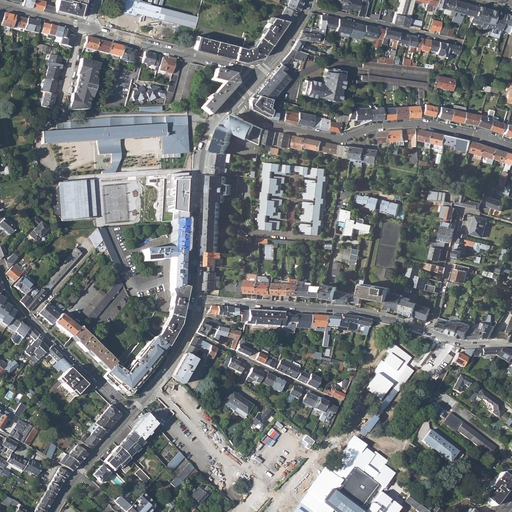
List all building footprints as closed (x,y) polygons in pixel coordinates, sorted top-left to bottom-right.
[(32,0),(31,7),(42,10),(43,4),(44,0),(42,0),(32,0)] [(54,8),(53,10),(81,17),(85,0),(47,0),(48,0),(55,2),(54,8)] [(141,0),(126,0),(123,13),(137,16),(138,14),(194,28),(196,17),(141,3),(141,0)] [(289,0),(287,6),(298,11),(298,10),(303,0),(301,0),(289,0)] [(348,8),(358,11),(360,0),(342,0),(343,1),(341,0),(339,8),(347,10),(348,8)] [(367,1),(364,0),(360,0),(358,11),(357,15),(363,16),(367,2),(366,2),(367,1)] [(398,0),(395,0),(393,3),(383,0),(379,16),(378,20),(392,23),(395,14),(398,0)] [(398,0),(395,14),(410,18),(414,2),(414,0),(398,0)] [(425,10),(430,11),(432,4),(436,5),(437,0),(427,0),(427,3),(425,10)] [(438,6),(445,8),(446,0),(437,0),(436,5),(435,11),(438,11),(439,8),(438,8),(438,6)] [(454,0),(446,0),(445,8),(451,10),(450,15),(453,16),(455,11),(453,10),(456,0),(454,0)] [(453,16),(452,20),(460,23),(463,13),(467,3),(456,0),(455,11),(453,16)] [(463,13),(473,16),(477,6),(467,3),(463,13)] [(53,6),(43,4),(42,10),(53,12),(53,10),(54,8),(53,6)] [(471,21),(481,24),(486,8),(477,6),(473,16),(471,21)] [(285,7),(279,18),(286,20),(290,21),(293,21),(297,12),(285,7)] [(482,29),(489,31),(495,11),(486,8),(481,24),(481,27),(482,27),(482,29)] [(492,35),(493,35),(495,34),(495,33),(499,34),(506,14),(495,11),(489,31),(491,31),(491,33),(492,35)] [(0,15),(0,19),(2,20),(1,26),(12,29),(12,26),(15,16),(1,12),(0,15)] [(304,40),(308,41),(309,33),(320,34),(321,35),(324,33),(325,27),(325,24),(326,16),(321,14),(318,29),(310,27),(310,28),(304,27),(297,39),(304,40)] [(392,23),(408,27),(410,19),(410,18),(395,14),(392,23)] [(506,36),(511,18),(511,15),(506,14),(499,34),(506,36)] [(24,29),(27,19),(15,16),(12,26),(12,29),(24,32),(24,30),(24,29)] [(221,55),(243,61),(253,58),(261,56),(277,33),(286,20),(272,16),(252,44),(244,47),(199,36),(197,36),(194,48),(205,51),(221,55)] [(326,16),(325,24),(336,27),(338,18),(326,16)] [(338,18),(336,27),(335,29),(335,31),(340,32),(339,35),(348,37),(348,36),(352,22),(338,18)] [(499,58),(511,61),(511,18),(506,36),(499,58)] [(24,29),(24,30),(38,33),(38,22),(27,19),(24,29)] [(422,21),(410,19),(408,27),(420,29),(422,21)] [(352,22),(348,36),(361,39),(364,25),(352,22)] [(63,29),(63,28),(43,23),(41,33),(44,34),(44,35),(47,36),(47,38),(50,39),(52,39),(52,37),(53,38),(53,36),(56,37),(55,41),(59,42),(60,38),(63,29)] [(377,27),(364,25),(361,39),(374,42),(377,27)] [(381,43),(384,29),(377,27),(374,42),(373,46),(380,48),(381,43)] [(58,44),(71,48),(73,36),(68,35),(69,30),(63,29),(60,38),(59,42),(58,44)] [(388,38),(391,39),(397,40),(399,32),(384,29),(381,43),(386,45),(388,38)] [(397,43),(396,44),(406,46),(407,45),(409,35),(399,32),(397,40),(397,43)] [(309,33),(308,41),(321,41),(322,36),(320,35),(320,34),(309,33)] [(407,45),(412,46),(414,46),(416,36),(409,35),(407,45)] [(412,52),(418,54),(419,51),(419,50),(422,38),(416,36),(414,46),(413,50),(413,51),(412,52)] [(83,48),(96,51),(98,40),(86,37),(83,48)] [(422,38),(419,50),(428,52),(428,50),(431,40),(422,38)] [(302,44),(304,40),(297,39),(291,49),(299,52),(306,53),(306,54),(307,53),(312,54),(314,55),(324,57),(325,54),(314,51),(315,48),(302,44)] [(96,51),(108,54),(110,43),(98,40),(96,51)] [(428,50),(436,52),(439,42),(431,40),(428,50)] [(396,44),(397,43),(393,42),(392,46),(391,51),(388,50),(388,52),(390,53),(389,58),(386,57),(386,60),(384,60),(385,57),(382,57),(383,50),(379,50),(377,59),(376,62),(392,64),(393,57),(396,44)] [(444,57),(445,58),(449,44),(439,42),(436,52),(436,54),(444,56),(444,57)] [(122,46),(110,43),(108,54),(118,57),(117,60),(119,60),(119,59),(120,57),(122,46)] [(36,51),(50,54),(52,55),(53,55),(55,56),(57,49),(37,44),(36,51)] [(459,52),(461,47),(459,46),(449,44),(445,58),(447,58),(447,56),(450,57),(452,50),(459,52)] [(119,59),(125,60),(124,61),(131,63),(132,62),(136,63),(138,51),(134,50),(130,49),(130,48),(122,46),(120,57),(119,59)] [(281,63),(286,67),(288,64),(289,64),(290,63),(289,63),(293,58),(297,59),(299,52),(291,49),(290,52),(280,63),(281,63)] [(159,56),(144,52),(141,63),(144,64),(146,67),(149,65),(157,67),(159,56)] [(297,59),(303,61),(306,53),(299,52),(297,59)] [(50,54),(48,62),(45,61),(44,66),(48,67),(54,69),(55,64),(59,65),(62,57),(55,56),(53,55),(52,55),(50,54)] [(169,74),(171,74),(175,59),(167,58),(167,59),(161,58),(158,71),(166,72),(166,71),(169,72),(169,74)] [(79,75),(77,83),(76,82),(75,87),(76,87),(74,94),(72,94),(68,110),(88,109),(90,98),(92,99),(94,91),(95,86),(97,79),(95,79),(98,66),(99,64),(85,60),(80,59),(77,75),(79,75)] [(165,98),(163,104),(170,104),(181,61),(175,59),(171,74),(166,92),(165,98)] [(423,89),(428,90),(430,68),(424,67),(415,66),(409,66),(402,65),(398,65),(392,64),(376,62),(369,61),(365,61),(363,61),(363,64),(363,67),(369,68),(368,75),(362,75),(362,77),(361,80),(418,89),(423,89)] [(179,104),(185,105),(194,71),(201,73),(203,67),(190,63),(179,104)] [(262,84),(254,93),(271,98),(272,98),(274,95),(277,91),(279,89),(282,86),(287,81),(289,77),(290,77),(283,71),(284,69),(286,67),(281,63),(279,65),(278,67),(277,66),(273,71),(271,73),(267,78),(262,84)] [(44,80),(55,83),(59,70),(54,69),(48,67),(44,80)] [(315,97),(315,96),(324,97),(324,99),(328,100),(328,98),(329,99),(328,100),(332,101),(333,99),(338,100),(339,98),(340,99),(343,84),(342,84),(342,83),(343,84),(344,79),(343,79),(345,71),(339,70),(339,68),(336,68),(335,69),(335,68),(331,67),(330,69),(328,68),(325,68),(324,71),(323,71),(322,75),(324,75),(322,75),(321,81),(315,80),(315,81),(314,81),(315,80),(311,79),(310,81),(308,80),(305,79),(304,82),(303,81),(302,86),(303,86),(303,87),(302,87),(301,90),(302,91),(302,93),(306,94),(306,95),(310,96),(310,95),(311,95),(311,96),(315,97)] [(200,108),(208,115),(237,84),(234,74),(214,69),(212,79),(211,79),(210,80),(222,83),(210,96),(209,95),(206,98),(207,99),(200,108)] [(438,87),(452,90),(454,79),(437,75),(435,85),(438,86),(438,87)] [(52,95),(55,83),(44,80),(43,79),(40,92),(44,93),(52,95)] [(138,102),(147,97),(144,91),(141,86),(140,88),(138,89),(137,87),(133,89),(134,91),(133,91),(131,97),(133,101),(136,99),(138,102)] [(158,88),(152,86),(151,87),(148,86),(146,87),(147,89),(146,90),(144,91),(147,97),(150,101),(158,97),(159,96),(157,93),(160,92),(159,90),(158,88)] [(166,92),(159,90),(160,92),(157,93),(159,96),(158,97),(165,98),(166,92)] [(40,106),(51,109),(55,96),(52,95),(44,93),(40,106)] [(268,118),(277,120),(277,116),(278,112),(270,111),(271,108),(268,106),(271,98),(254,93),(247,100),(249,108),(268,118)] [(406,106),(407,118),(420,117),(419,99),(415,99),(416,106),(406,106)] [(423,113),(434,116),(436,107),(425,104),(423,113)] [(348,117),(348,119),(355,118),(355,119),(362,118),(362,119),(370,118),(369,109),(369,107),(354,108),(354,106),(350,107),(349,114),(348,117)] [(394,107),(395,119),(407,118),(406,106),(394,107)] [(370,118),(370,121),(371,120),(382,119),(382,108),(381,107),(374,107),(374,109),(369,109),(370,118)] [(382,108),(382,119),(395,119),(394,107),(382,108)] [(437,117),(450,120),(452,109),(440,107),(437,117)] [(450,120),(462,122),(462,121),(463,120),(463,117),(463,116),(464,116),(464,115),(464,114),(464,113),(464,112),(452,109),(450,120)] [(282,111),(280,120),(296,123),(298,114),(282,111)] [(314,115),(298,111),(298,114),(296,123),(312,127),(314,117),(314,115)] [(462,122),(476,126),(479,115),(464,112),(464,113),(464,114),(464,115),(464,116),(463,116),(463,117),(463,120),(462,121),(462,122)] [(232,133),(237,135),(245,138),(259,145),(264,129),(243,120),(243,119),(235,114),(222,128),(232,133)] [(328,130),(339,132),(341,124),(342,121),(347,122),(348,119),(348,117),(337,114),(336,122),(329,121),(328,130)] [(491,120),(491,119),(479,115),(476,126),(488,129),(491,120)] [(59,131),(164,125),(164,127),(188,125),(188,116),(58,124),(59,131)] [(312,127),(328,130),(329,121),(330,120),(314,117),(312,127)] [(0,149),(3,148),(7,147),(10,147),(12,147),(6,119),(0,119),(0,149)] [(500,133),(502,123),(491,120),(488,129),(500,133)] [(511,136),(511,125),(506,124),(503,134),(511,136)] [(160,136),(161,154),(190,152),(188,125),(164,127),(164,125),(59,131),(41,132),(40,132),(41,145),(42,144),(97,140),(119,139),(160,136)] [(214,151),(225,153),(226,151),(228,145),(229,145),(231,141),(230,141),(232,133),(222,128),(215,148),(214,151)] [(263,143),(273,145),(276,132),(266,130),(263,143)] [(391,131),(392,142),(397,142),(405,141),(404,140),(404,130),(391,131)] [(404,130),(404,140),(413,139),(413,147),(417,147),(416,130),(404,130)] [(420,140),(426,142),(425,147),(431,148),(432,143),(434,133),(422,130),(420,140)] [(380,132),(381,143),(392,142),(391,131),(380,132)] [(281,146),(288,147),(291,135),(281,133),(278,145),(279,147),(280,147),(281,146)] [(431,148),(439,150),(440,145),(444,146),(445,144),(447,136),(434,133),(432,143),(431,148)] [(235,141),(258,152),(259,145),(245,138),(237,135),(235,141)] [(293,147),(305,150),(306,148),(308,139),(296,136),(293,147)] [(453,148),(457,149),(459,138),(447,136),(445,144),(453,146),(453,148)] [(456,150),(468,152),(470,141),(459,138),(457,149),(456,150)] [(119,139),(97,140),(99,155),(109,154),(120,153),(119,139)] [(306,148),(321,151),(322,142),(308,139),(306,148)] [(321,151),(339,155),(340,146),(322,142),(321,151)] [(471,152),(475,153),(482,156),(483,155),(486,145),(474,142),(471,152)] [(486,145),(483,155),(494,159),(495,159),(498,149),(486,145)] [(339,156),(352,158),(353,147),(340,146),(339,155),(339,156)] [(351,159),(364,160),(365,149),(353,147),(352,158),(351,159)] [(364,162),(376,163),(379,151),(365,149),(364,160),(364,162)] [(495,159),(506,163),(510,153),(498,149),(495,159)] [(218,167),(225,168),(227,153),(225,153),(214,151),(212,160),(212,162),(213,162),(212,166),(211,166),(211,167),(218,168),(218,167)] [(120,153),(109,154),(111,167),(101,170),(101,174),(114,173),(121,159),(120,153)] [(136,159),(137,170),(156,169),(155,158),(136,159)] [(264,178),(264,185),(263,192),(262,192),(261,200),(262,200),(262,204),(263,204),(282,204),(283,200),(273,198),(273,200),(269,200),(270,193),(274,194),(273,196),(283,197),(284,190),(281,190),(282,183),(284,183),(285,177),(276,176),(275,178),(271,178),(272,171),(276,172),(276,174),(286,175),(286,173),(291,173),(291,171),(294,172),(295,166),(285,165),(284,167),(280,166),(280,165),(268,163),(267,171),(264,170),(263,178),(264,178)] [(319,183),(315,183),(315,181),(306,180),(305,186),(308,186),(307,193),(304,193),(304,199),(313,200),(313,198),(317,199),(316,205),(312,205),(312,203),(303,202),(303,205),(307,206),(324,207),(325,207),(326,199),(324,199),(326,185),(327,185),(328,178),(325,177),(326,170),(313,168),(313,170),(309,169),(309,168),(299,167),(298,172),(301,172),(301,175),(305,175),(305,177),(315,178),(316,176),(320,177),(319,183)] [(504,172),(498,190),(509,196),(511,189),(505,186),(509,173),(504,172)] [(183,220),(186,174),(166,175),(146,176),(146,185),(152,186),(155,188),(158,191),(158,196),(157,201),(154,203),(153,206),(153,208),(157,210),(156,213),(155,215),(156,217),(157,218),(157,220),(157,221),(161,222),(171,221),(183,220)] [(211,175),(210,201),(220,203),(223,203),(224,203),(225,194),(230,195),(230,184),(225,184),(226,177),(224,176),(211,175)] [(43,185),(53,221),(60,220),(60,221),(96,218),(92,179),(57,183),(43,185)] [(444,202),(445,202),(446,193),(430,192),(429,201),(430,201),(444,202)] [(364,203),(368,204),(368,207),(376,209),(377,207),(379,199),(372,197),(372,198),(370,198),(371,196),(366,196),(366,197),(358,195),(357,203),(364,205),(364,203)] [(457,205),(479,209),(481,200),(459,195),(457,205)] [(487,205),(500,211),(504,202),(490,197),(487,205)] [(397,215),(399,204),(393,202),(392,204),(390,203),(391,202),(379,199),(377,207),(389,210),(388,212),(397,215)] [(220,220),(220,203),(210,201),(208,223),(208,227),(219,227),(219,224),(220,220)] [(445,202),(444,202),(444,205),(441,217),(445,218),(452,220),(454,213),(455,208),(452,207),(453,203),(445,202)] [(282,204),(263,204),(262,204),(261,207),(260,214),(259,214),(258,221),(260,221),(259,229),(272,230),(272,228),(279,229),(280,221),(271,220),(270,222),(266,222),(267,215),(271,216),(271,218),(281,219),(281,212),(278,212),(279,205),(282,206),(282,204)] [(322,221),(323,214),(324,207),(307,206),(303,205),(303,208),(306,208),(305,215),(302,215),(301,221),(310,222),(311,220),(315,221),(314,227),(310,227),(310,225),(301,224),(300,232),(306,232),(306,234),(320,236),(321,229),(322,229),(323,221),(322,221)] [(354,228),(356,229),(357,224),(355,224),(356,220),(351,219),(352,211),(340,208),(338,221),(346,222),(343,235),(352,237),(354,228)] [(471,233),(483,237),(487,219),(475,216),(471,233)] [(0,221),(0,227),(9,236),(10,234),(13,231),(11,229),(13,228),(15,226),(4,217),(0,221)] [(28,235),(36,242),(47,229),(34,217),(29,222),(35,227),(28,235)] [(356,229),(369,233),(371,226),(362,223),(363,219),(359,217),(357,224),(356,229)] [(441,233),(453,236),(455,229),(451,228),(452,224),(451,224),(452,220),(445,218),(441,233)] [(386,278),(393,280),(397,262),(398,257),(401,239),(402,233),(404,224),(384,219),(375,267),(387,269),(386,278)] [(171,259),(169,290),(181,286),(182,254),(183,220),(171,221),(171,248),(156,248),(142,250),(143,262),(155,261),(164,259),(167,259),(171,259)] [(102,240),(117,272),(122,270),(103,227),(96,228),(102,240)] [(218,252),(219,227),(208,227),(207,251),(218,252)] [(225,253),(232,253),(233,228),(226,227),(225,253)] [(89,236),(95,247),(102,240),(96,228),(89,236)] [(443,249),(444,250),(446,242),(451,243),(453,236),(441,233),(440,240),(437,239),(436,243),(431,242),(431,246),(433,247),(443,249)] [(467,240),(459,238),(457,245),(456,249),(463,250),(466,251),(467,246),(474,247),(474,250),(475,251),(478,252),(480,251),(481,248),(488,250),(489,249),(490,245),(467,240)] [(430,259),(440,262),(443,249),(433,247),(430,259)] [(35,257),(37,260),(45,251),(42,248),(35,257)] [(343,259),(350,261),(352,249),(345,248),(343,259)] [(508,250),(503,248),(500,259),(501,259),(505,260),(508,250)] [(24,305),(29,311),(45,293),(45,294),(80,254),(74,249),(37,291),(24,305)] [(454,256),(461,258),(463,250),(456,249),(455,253),(454,256)] [(206,266),(215,266),(216,266),(216,257),(222,258),(222,252),(218,252),(207,251),(206,266)] [(12,253),(5,262),(6,263),(8,260),(12,264),(15,260),(17,257),(12,253)] [(494,278),(499,279),(505,260),(501,259),(500,263),(498,262),(495,273),(484,270),(483,275),(494,278)] [(349,270),(356,271),(358,262),(351,261),(349,270)] [(323,298),(335,300),(337,292),(342,264),(335,262),(333,269),(334,269),(333,275),(337,276),(335,284),(330,283),(330,286),(325,285),(325,287),(323,298)] [(422,268),(444,273),(444,271),(445,268),(424,263),(422,268)] [(31,286),(22,278),(26,273),(26,272),(31,266),(29,264),(26,267),(19,276),(14,282),(16,283),(13,286),(24,295),(31,286)] [(5,274),(14,282),(19,276),(26,267),(23,265),(18,272),(11,266),(5,274)] [(470,268),(457,265),(455,269),(452,280),(465,283),(467,272),(469,272),(470,268)] [(206,280),(220,282),(220,280),(220,279),(218,278),(218,266),(216,266),(215,266),(206,266),(206,280)] [(434,292),(435,293),(437,287),(428,284),(428,282),(429,279),(420,277),(422,270),(409,267),(407,277),(413,278),(411,286),(434,292)] [(258,276),(258,274),(250,274),(250,280),(245,280),(245,293),(257,294),(258,282),(258,281),(258,276)] [(258,281),(258,282),(257,294),(270,295),(270,280),(267,277),(258,276),(258,281)] [(66,306),(69,308),(93,280),(90,277),(66,306)] [(85,318),(91,323),(123,284),(119,277),(105,294),(85,318)] [(281,295),(289,296),(290,284),(290,278),(288,278),(288,284),(282,284),(281,295)] [(495,291),(499,279),(494,278),(490,292),(495,293),(495,291)] [(219,290),(220,282),(206,280),(205,289),(219,290)] [(289,296),(297,296),(299,282),(297,281),(297,285),(290,284),(289,296)] [(235,298),(242,298),(242,292),(243,286),(238,286),(239,283),(227,282),(227,290),(235,291),(235,298)] [(297,296),(310,297),(312,286),(312,283),(299,282),(297,296)] [(272,294),(281,295),(282,284),(273,283),(272,294)] [(392,288),(391,290),(391,293),(398,294),(400,284),(395,283),(394,285),(392,284),(392,285),(392,288)] [(362,297),(389,303),(390,295),(391,293),(391,290),(365,284),(364,288),(363,294),(362,297)] [(19,301),(24,305),(37,291),(31,286),(24,295),(19,301)] [(171,296),(169,308),(181,312),(187,287),(181,286),(169,290),(171,296)] [(310,297),(323,298),(325,287),(312,286),(310,297)] [(76,318),(82,322),(85,318),(105,294),(100,290),(76,318)] [(511,297),(495,291),(495,293),(494,295),(511,301),(511,297)] [(335,304),(349,305),(350,302),(351,294),(337,292),(335,300),(335,304)] [(351,294),(350,302),(361,304),(362,297),(363,294),(359,294),(352,292),(351,294)] [(390,295),(389,303),(388,310),(400,313),(402,305),(403,301),(403,299),(404,297),(404,296),(398,294),(391,293),(390,295)] [(0,320),(1,321),(0,322),(6,327),(9,322),(16,311),(10,308),(11,307),(3,302),(5,299),(0,295),(0,320)] [(415,316),(418,305),(418,304),(411,302),(412,299),(404,297),(403,299),(403,301),(402,305),(400,313),(406,314),(406,315),(415,318),(415,316)] [(38,314),(44,319),(51,310),(54,308),(50,305),(48,308),(45,305),(38,314)] [(418,305),(415,316),(428,320),(431,310),(418,305)] [(506,339),(510,341),(511,335),(511,305),(508,311),(510,312),(511,314),(511,317),(506,332),(502,332),(500,333),(498,338),(506,339)] [(206,314),(216,315),(217,306),(211,306),(206,314)] [(222,315),(231,316),(231,308),(222,307),(222,315)] [(181,312),(169,308),(168,314),(168,315),(170,315),(180,318),(181,315),(181,312)] [(44,319),(51,325),(53,323),(58,316),(51,310),(44,319)] [(237,310),(237,314),(241,315),(240,322),(244,322),(246,322),(247,311),(237,310)] [(11,326),(16,329),(20,322),(23,318),(16,311),(9,322),(12,323),(11,326)] [(247,311),(246,322),(252,323),(252,325),(276,326),(277,324),(282,324),(283,314),(247,311)] [(53,323),(55,325),(57,326),(64,318),(62,316),(60,314),(58,316),(53,323)] [(294,327),(295,316),(292,316),(292,317),(288,317),(288,314),(283,314),(282,324),(281,330),(285,331),(293,333),(294,328),(294,327)] [(294,327),(294,328),(309,329),(309,326),(311,315),(295,314),(295,316),(294,327)] [(331,340),(334,341),(336,329),(338,322),(339,314),(334,314),(330,333),(332,334),(331,340)] [(154,337),(166,347),(179,324),(180,318),(170,315),(168,315),(167,318),(157,336),(154,337)] [(311,315),(309,326),(315,327),(324,327),(325,316),(311,315)] [(338,322),(336,329),(346,331),(346,329),(352,330),(353,324),(355,317),(340,315),(339,322),(338,322)] [(481,339),(489,339),(491,334),(495,327),(491,326),(491,316),(488,316),(486,321),(481,339)] [(355,317),(353,324),(358,325),(358,327),(360,327),(361,326),(369,328),(370,320),(355,317)] [(437,329),(447,333),(450,321),(440,317),(437,329)] [(77,328),(64,318),(57,326),(59,328),(59,329),(62,332),(63,331),(70,337),(71,336),(77,328)] [(214,329),(216,330),(218,327),(220,323),(204,318),(200,324),(211,328),(214,329)] [(447,333),(458,336),(461,324),(460,323),(458,322),(457,323),(450,321),(447,333)] [(482,323),(481,325),(480,328),(472,328),(471,332),(469,333),(469,334),(469,339),(481,339),(486,321),(485,321),(483,323),(482,323)] [(29,329),(20,322),(16,329),(12,335),(10,338),(12,339),(13,342),(14,343),(17,344),(18,345),(26,333),(29,329)] [(458,336),(467,339),(468,335),(467,335),(468,332),(469,332),(471,325),(462,322),(461,324),(458,336)] [(210,331),(211,328),(200,324),(196,332),(203,336),(207,329),(209,330),(210,331)] [(25,353),(30,356),(33,351),(40,340),(42,337),(31,326),(29,329),(26,333),(35,341),(34,342),(33,341),(31,345),(28,346),(25,351),(25,353)] [(74,340),(76,341),(84,333),(82,331),(79,328),(80,327),(79,326),(77,328),(71,336),(74,340)] [(222,339),(224,340),(225,338),(225,337),(228,329),(218,327),(216,330),(213,338),(216,339),(218,335),(223,336),(222,339)] [(228,329),(225,337),(233,339),(230,348),(233,350),(240,332),(228,329)] [(84,333),(76,341),(75,342),(85,352),(86,351),(107,371),(114,363),(108,357),(108,356),(105,354),(90,339),(91,339),(88,336),(84,333)] [(154,365),(166,347),(154,337),(149,343),(148,341),(125,370),(115,362),(114,363),(107,371),(103,377),(115,390),(118,388),(122,393),(125,390),(129,395),(154,365)] [(198,345),(208,350),(210,345),(193,337),(188,345),(196,349),(198,345)] [(235,351),(247,357),(250,349),(243,345),(245,340),(241,339),(239,341),(235,351)] [(41,356),(48,348),(40,340),(33,351),(30,356),(29,356),(36,363),(41,356)] [(381,400),(392,387),(408,366),(406,365),(412,357),(393,343),(387,350),(391,353),(384,362),(382,361),(374,371),(378,374),(367,388),(381,400)] [(48,363),(51,366),(52,365),(61,356),(50,345),(48,348),(41,356),(44,359),(43,360),(47,363),(48,363)] [(185,351),(192,356),(196,349),(188,345),(185,351)] [(203,363),(207,365),(209,359),(211,359),(216,348),(210,345),(208,350),(203,363)] [(262,364),(266,356),(266,355),(270,347),(265,346),(261,354),(252,350),(248,358),(262,364)] [(496,356),(509,365),(511,360),(511,352),(502,348),(501,349),(496,356)] [(463,357),(457,353),(452,362),(461,367),(463,364),(464,365),(469,356),(473,349),(465,350),(463,354),(464,355),(463,357)] [(185,386),(200,360),(192,356),(185,351),(171,375),(179,381),(185,386)] [(262,364),(271,369),(276,359),(266,355),(266,356),(262,364)] [(65,371),(68,368),(71,365),(61,356),(52,365),(58,371),(62,368),(65,371)] [(245,365),(230,358),(229,360),(227,366),(241,373),(245,365)] [(12,362),(9,359),(6,364),(3,369),(8,373),(17,365),(13,360),(12,362)] [(284,375),(287,369),(284,368),(286,363),(281,361),(280,360),(275,370),(284,375)] [(284,375),(294,379),(299,368),(292,365),(293,361),(291,360),(291,362),(287,369),(284,375)] [(0,371),(6,377),(8,374),(8,373),(3,369),(0,366),(0,371)] [(410,368),(408,366),(392,387),(393,388),(398,392),(414,371),(410,368)] [(468,367),(465,370),(468,373),(478,380),(480,378),(470,371),(472,369),(468,367)] [(65,402),(67,404),(71,400),(74,397),(79,392),(85,385),(68,368),(65,371),(46,390),(49,392),(54,388),(57,388),(65,396),(65,402)] [(262,374),(251,368),(247,377),(246,380),(250,382),(251,382),(252,381),(257,383),(259,380),(262,374)] [(300,371),(296,380),(305,384),(309,375),(301,372),(300,371)] [(262,374),(259,380),(262,382),(262,384),(270,387),(275,377),(267,373),(265,376),(262,374)] [(305,384),(314,389),(317,382),(319,379),(309,374),(309,375),(305,384)] [(460,374),(452,388),(459,392),(463,384),(468,386),(472,380),(460,374)] [(270,387),(278,392),(284,381),(275,377),(270,387)] [(329,392),(327,392),(326,395),(331,397),(331,396),(341,400),(349,382),(343,379),(340,386),(332,382),(330,386),(332,387),(329,392)] [(79,392),(84,397),(93,387),(88,382),(85,385),(79,392)] [(20,388),(26,393),(28,391),(21,385),(20,388)] [(285,402),(289,403),(292,396),(297,399),(301,390),(293,385),(285,402)] [(362,441),(398,392),(393,388),(356,437),(362,441)] [(491,413),(498,418),(504,411),(499,407),(498,408),(497,402),(481,389),(477,394),(475,396),(480,400),(482,398),(492,406),(492,411),(491,413)] [(226,400),(236,408),(243,398),(233,391),(226,400)] [(436,401),(440,394),(437,391),(432,401),(434,402),(436,401)] [(301,402),(311,407),(311,406),(316,397),(306,392),(301,402)] [(327,402),(320,398),(316,397),(311,406),(315,408),(314,409),(322,412),(327,403),(327,402)] [(236,408),(246,415),(253,405),(243,398),(236,408)] [(318,419),(322,421),(324,418),(325,419),(325,420),(327,421),(331,412),(333,413),(336,408),(327,403),(322,412),(318,419)] [(102,414),(113,424),(120,416),(119,414),(110,404),(102,414)] [(258,413),(251,422),(256,426),(255,426),(258,429),(259,428),(262,431),(270,423),(267,420),(271,415),(274,412),(269,407),(261,416),(258,413)] [(0,429),(7,419),(10,420),(13,416),(5,410),(0,417),(0,429)] [(98,425),(105,432),(113,424),(102,414),(94,422),(98,425)] [(150,451),(155,456),(169,440),(148,417),(146,414),(131,430),(142,442),(150,451)] [(18,419),(12,429),(17,431),(13,437),(24,443),(33,428),(34,427),(30,424),(26,430),(23,429),(26,424),(18,419)] [(90,434),(98,441),(105,432),(98,425),(94,422),(86,431),(90,432),(91,433),(90,434)] [(457,430),(490,456),(496,447),(463,422),(457,430)] [(4,432),(13,437),(17,431),(12,429),(8,426),(4,432)] [(24,443),(28,446),(37,431),(33,428),(24,443)] [(137,447),(142,442),(131,430),(117,446),(128,457),(133,451),(134,452),(135,452),(136,451),(135,451),(138,448),(137,447)] [(448,463),(454,467),(463,455),(457,451),(457,452),(429,430),(420,442),(449,462),(448,463)] [(82,444),(90,450),(94,445),(98,441),(90,434),(87,437),(84,434),(79,441),(82,444)] [(314,442),(306,435),(302,440),(307,444),(305,447),(308,449),(314,442)] [(399,511),(403,507),(394,501),(392,503),(390,502),(392,499),(382,491),(395,473),(384,465),(387,461),(375,451),(374,453),(366,447),(368,445),(362,441),(356,437),(355,436),(349,444),(339,456),(342,459),(333,472),(325,467),(323,469),(322,471),(317,478),(307,492),(308,493),(301,502),(313,511),(399,511)] [(6,456),(8,458),(10,453),(16,443),(11,441),(5,438),(2,443),(1,445),(0,446),(0,449),(3,451),(5,448),(6,448),(7,449),(6,453),(7,454),(6,456)] [(49,446),(50,447),(51,443),(48,440),(42,454),(45,456),(49,446)] [(55,446),(51,443),(50,447),(46,456),(50,458),(55,446)] [(76,445),(67,455),(68,456),(78,464),(90,450),(82,444),(79,447),(76,445)] [(155,456),(150,451),(139,462),(143,467),(140,470),(152,481),(163,469),(165,467),(155,456)] [(165,467),(163,469),(168,474),(183,456),(179,451),(165,467)] [(8,458),(6,461),(22,471),(23,470),(27,462),(27,461),(23,459),(22,460),(10,453),(8,458)] [(78,464),(68,456),(63,462),(61,461),(58,459),(56,462),(72,471),(78,464)] [(487,463),(495,469),(499,462),(491,458),(487,463)] [(27,470),(37,476),(42,466),(29,459),(27,462),(23,470),(26,472),(27,470)] [(0,472),(1,472),(7,475),(9,472),(2,468),(4,465),(0,462),(0,472)] [(112,470),(104,462),(101,465),(92,475),(100,483),(112,470)] [(169,483),(175,488),(185,477),(193,468),(188,462),(169,483)] [(500,473),(511,482),(511,480),(511,472),(505,466),(500,473)] [(50,483),(59,488),(61,483),(69,473),(59,467),(50,483)] [(193,468),(185,477),(186,479),(193,471),(198,476),(199,475),(193,468)] [(480,497),(492,506),(511,482),(500,473),(499,473),(493,480),(485,489),(486,490),(480,497)] [(44,492),(53,497),(59,488),(50,483),(45,490),(42,488),(41,490),(44,492)] [(195,499),(192,503),(195,506),(198,503),(199,504),(213,487),(209,483),(202,491),(195,499)] [(190,495),(195,499),(202,491),(198,487),(190,495)] [(130,496),(126,491),(124,493),(123,492),(114,501),(125,511),(131,504),(134,501),(129,497),(130,496)] [(44,511),(53,497),(44,492),(33,511),(44,511)] [(125,511),(148,511),(152,508),(152,503),(141,493),(135,500),(137,503),(134,507),(131,504),(125,511)] [(476,511),(472,509),(469,511),(439,511),(441,511),(432,506),(430,508),(424,504),(421,501),(420,502),(410,494),(405,501),(418,511),(476,511)] [(16,506),(18,503),(7,496),(5,496),(1,503),(8,506),(10,503),(15,506),(16,506)] [(313,511),(301,502),(293,511),(313,511)] [(191,508),(194,511),(197,511),(193,508),(195,506),(192,503),(189,506),(188,506),(191,508)]
